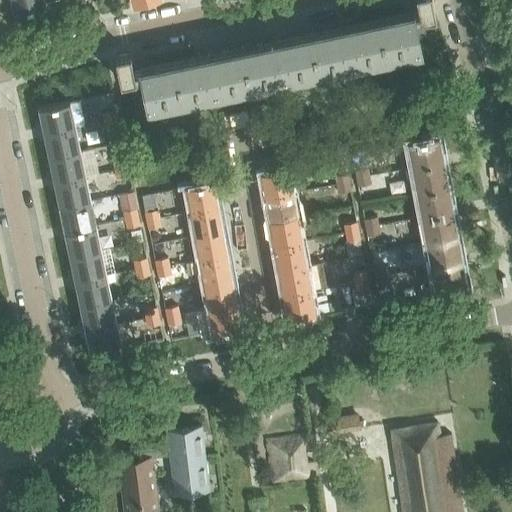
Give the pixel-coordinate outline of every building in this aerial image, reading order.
[(11,0),(15,12),(45,3),(44,0),(11,0)] [(235,87),(250,84),(265,81),(266,80),(280,77),(422,48),(419,34),(425,33),(421,17),(435,14),(432,0),(416,0),(419,9),(134,69),(130,51),(129,52),(116,55),(116,54),(115,54),(121,86),(135,83),(138,93),(145,92),(147,104),(146,104),(146,106),(234,87),(235,87)] [(112,91),(86,96),(89,110),(102,107),(115,105),(112,91)] [(44,131),(75,125),(69,100),(39,106),(39,107),(44,131)] [(104,118),(117,116),(115,108),(102,110),(104,118)] [(117,116),(104,118),(109,143),(122,141),(118,120),(117,116)] [(50,156),(80,149),(75,125),(44,131),(50,156)] [(407,141),(398,142),(402,167),(405,166),(443,159),(438,134),(407,141)] [(122,141),(109,143),(111,152),(124,149),(122,141)] [(55,181),(85,174),(80,149),(50,156),(55,181)] [(113,160),(115,168),(127,165),(125,157),(113,160)] [(447,184),(443,159),(411,165),(405,166),(407,179),(414,178),(416,190),(447,184)] [(116,176),(129,174),(127,165),(115,168),(116,176)] [(355,167),(356,175),(369,173),(367,165),(355,167)] [(261,171),(265,196),(293,190),(288,166),(284,166),(261,171)] [(335,173),(336,181),(349,179),(347,171),(335,173)] [(370,181),(369,173),(356,175),(358,184),(370,181)] [(60,205),(90,199),(85,174),(55,181),(60,205)] [(350,187),(349,179),(336,181),(338,189),(350,187)] [(213,180),(186,185),(191,209),(218,204),(214,181),(213,180)] [(452,209),(447,184),(416,190),(421,215),(452,209)] [(270,220),(297,215),(293,190),(265,196),(270,220)] [(65,230),(96,224),(90,199),(60,205),(65,230)] [(218,204),(191,209),(195,234),(222,228),(218,204)] [(123,209),(125,218),(138,215),(136,207),(123,209)] [(157,207),(144,209),(146,217),(159,215),(157,207)] [(457,234),(452,209),(421,215),(426,240),(457,234)] [(364,217),(366,225),(378,223),(377,214),(364,217)] [(139,223),(138,215),(125,218),(127,226),(139,223)] [(160,224),(159,215),(146,217),(148,227),(160,224)] [(270,220),(274,244),(302,239),(297,215),(270,220)] [(344,223),(346,231),(358,229),(356,220),(344,223)] [(380,231),(378,223),(366,225),(367,234),(380,231)] [(70,255),(101,249),(96,224),(65,230),(70,255)] [(140,227),(131,229),(133,242),(143,240),(140,227)] [(227,253),(222,228),(195,234),(200,258),(227,253)] [(347,240),(345,240),(349,256),(363,253),(360,237),(358,229),(346,231),(347,240)] [(461,259),(457,234),(426,240),(431,265),(461,259)] [(279,269),(306,264),(302,239),(274,244),(279,269)] [(76,280),(106,273),(101,249),(70,255),(76,280)] [(232,277),(227,253),(200,258),(186,261),(188,273),(202,271),(204,282),(232,277)] [(134,259),(135,267),(148,265),(146,256),(134,259)] [(155,259),(157,267),(169,264),(168,256),(155,259)] [(466,284),(461,259),(431,265),(435,290),(466,284)] [(306,264),(279,269),(283,293),(311,288),(324,286),(320,261),(306,264)] [(171,273),(169,264),(157,267),(159,275),(171,273)] [(373,266),(375,275),(388,273),(386,264),(373,266)] [(137,276),(150,273),(148,265),(135,267),(137,276)] [(365,267),(353,269),(355,280),(367,278),(365,267)] [(81,305),(111,298),(106,273),(76,280),(81,305)] [(389,281),(388,273),(375,275),(376,283),(389,281)] [(232,277),(204,282),(209,307),(236,302),(232,277)] [(357,289),(352,290),(355,304),(372,301),(367,278),(355,280),(357,289)] [(288,317),(315,312),(311,288),(283,293),(288,317)] [(86,330),(116,322),(111,298),(81,305),(86,330)] [(209,307),(195,309),(200,334),(241,326),(236,302),(209,307)] [(165,306),(166,315),(179,312),(177,304),(165,306)] [(145,317),(158,314),(156,306),(144,309),(145,317)] [(168,323),(181,321),(179,312),(166,315),(168,323)] [(147,325),(160,322),(158,314),(145,317),(147,325)] [(116,322),(86,330),(88,338),(91,354),(122,347),(116,322)] [(330,439),(361,434),(359,426),(357,414),(326,419),(328,429),(330,439)] [(437,420),(391,427),(404,511),(463,511),(451,431),(439,433),(437,420)] [(207,465),(202,423),(166,427),(168,447),(127,452),(127,458),(120,459),(126,511),(159,511),(153,455),(168,453),(173,490),(209,486),(207,465)] [(267,439),(269,457),(273,481),(314,475),(308,432),(267,439)]
